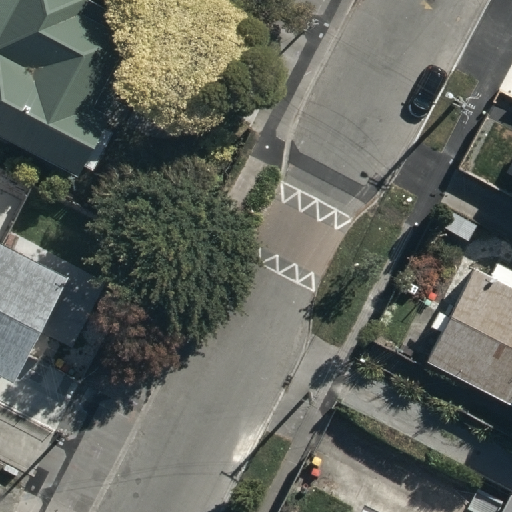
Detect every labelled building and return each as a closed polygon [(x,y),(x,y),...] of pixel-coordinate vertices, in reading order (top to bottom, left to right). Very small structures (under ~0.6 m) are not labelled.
[(0,0),(0,141),(81,183),(87,172),(95,177),(115,138),(107,134),(115,120),(99,112),(140,34),(91,9),(94,3),(88,0),(0,0)] [(0,250),(0,380),(24,391),(74,286),(0,250)] [(511,298),(478,281),(430,374),(511,415),(511,298)] [(496,511),(511,511),(511,488),(510,487),(496,511)] [(389,511),(359,496),(350,511),(389,511)]
